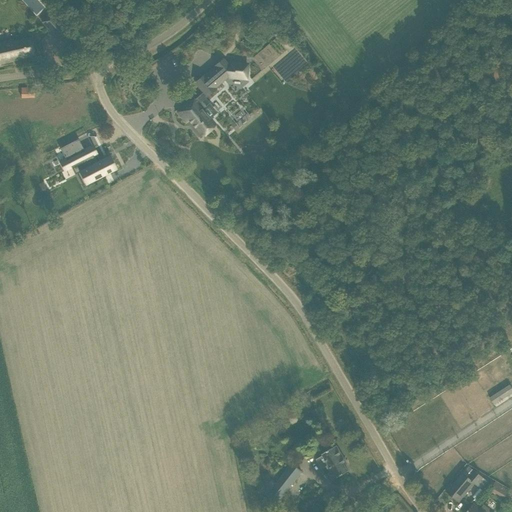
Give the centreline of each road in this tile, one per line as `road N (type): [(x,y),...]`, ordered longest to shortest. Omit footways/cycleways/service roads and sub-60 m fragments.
road 1 (unclassified): [(419,511),(297,310),(112,122),(85,62)]
road 2 (unclassified): [(85,62),(140,44),(192,0)]
